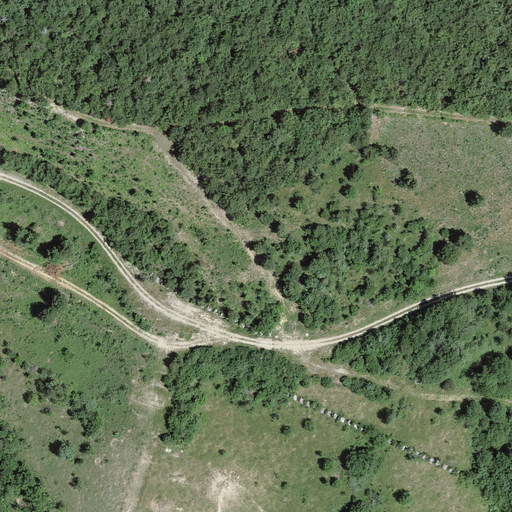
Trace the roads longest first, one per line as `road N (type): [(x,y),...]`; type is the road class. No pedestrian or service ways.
road 1 (track): [(511,280),(440,297),(340,341),(251,343),(171,314),(139,289),(87,224),(0,177)]
road 2 (track): [(236,339),(176,346),(149,338),(0,250)]
